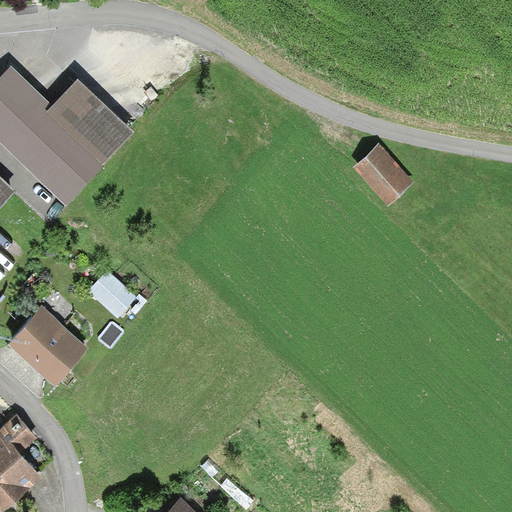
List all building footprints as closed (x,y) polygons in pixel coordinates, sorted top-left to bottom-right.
[(9,58),(0,67),(0,137),(64,200),(136,127),(78,70),(50,98),(9,58)] [(372,144),(349,165),(385,204),(408,183),(372,144)] [(0,200),(18,182),(0,165),(0,200)] [(108,266),(90,286),(119,313),(138,293),(108,266)] [(42,301),(12,334),(44,364),(58,376),(89,343),(42,301)] [(37,442),(17,419),(3,430),(0,432),(0,511),(2,511),(30,490),(43,478),(23,454),(37,442)] [(198,511),(177,492),(158,511),(198,511)]
